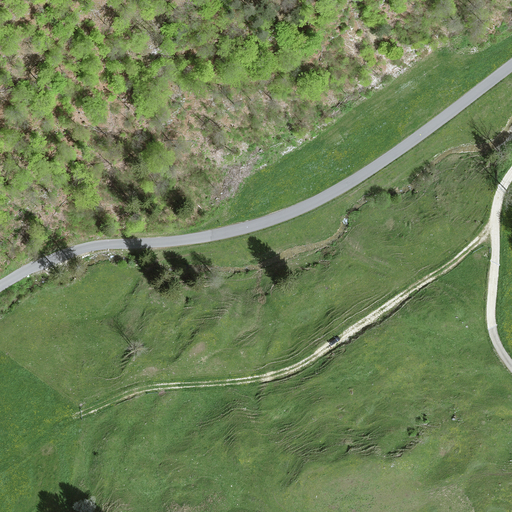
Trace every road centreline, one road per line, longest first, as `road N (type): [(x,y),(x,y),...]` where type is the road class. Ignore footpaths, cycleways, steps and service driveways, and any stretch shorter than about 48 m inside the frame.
road 1 (tertiary): [(511,65),(419,135),(288,214),(216,234),(86,246),(0,286)]
road 2 (track): [(0,467),(121,396),(299,366),(494,225)]
road 3 (track): [(511,367),(490,312),(495,208),(511,172)]
